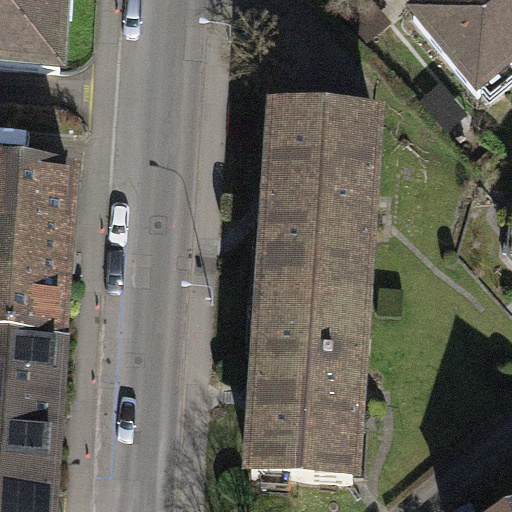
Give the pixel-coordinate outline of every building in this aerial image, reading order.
[(0,0),(0,84),(78,90),(84,0),(0,0)] [(511,0),(451,0),(407,37),(471,120),(511,87),(511,0)] [(261,104),(236,476),(351,484),(377,112),(261,104)] [(0,348),(79,353),(89,187),(0,181),(0,348)] [(0,511),(69,511),(79,353),(0,348),(0,511)]
